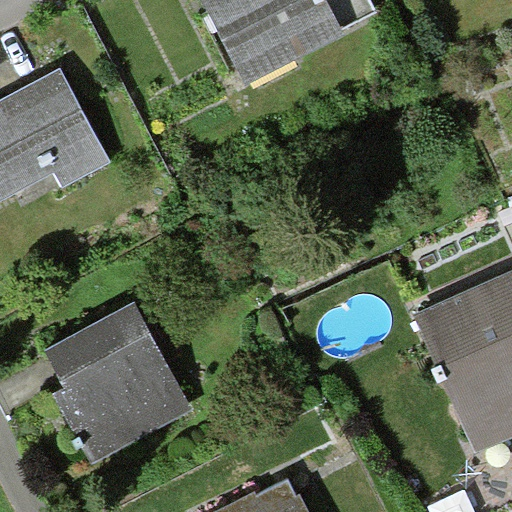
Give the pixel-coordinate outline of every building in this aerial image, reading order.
[(196,0),(242,86),(374,17),(364,0),(196,0)] [(0,100),(0,201),(19,191),(28,208),(112,163),(61,67),(0,100)] [(462,440),(490,505),(511,496),(511,273),(420,312),(472,435),(462,440)] [(40,345),(96,455),(190,407),(134,297),(40,345)] [(305,511),(300,500),(294,503),(286,489),(259,503),(255,498),(227,511),(305,511)]
